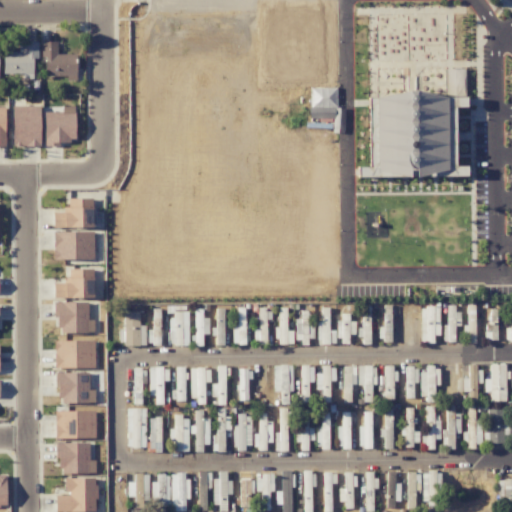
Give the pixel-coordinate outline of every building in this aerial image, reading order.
[(32,79),(32,59),(37,59),(37,42),(18,42),(18,52),(3,52),(3,74),(23,74),(23,79),(32,79)] [(43,76),(66,76),(66,81),(75,81),(75,55),(56,55),(56,42),(43,42),(43,76)] [(333,132),(344,133),(344,107),(335,107),(336,88),(309,88),(309,118),(333,118),(333,132)] [(465,175),(465,166),(454,166),(454,95),(375,95),(375,175),(465,175)] [(40,146),(39,106),(12,106),(12,146),(40,146)] [(75,143),(74,106),(61,106),(61,112),(44,112),(44,144),(75,143)] [(376,175),(375,137),(367,137),(368,167),(356,167),(356,176),(376,175)] [(92,198),(65,199),(65,212),(52,213),(53,228),(92,227),(92,198)] [(53,259),(93,259),(92,231),(52,232),(53,259)] [(54,298),(92,298),(92,269),(67,269),(67,280),(54,280),(54,298)] [(87,302),(56,302),(55,333),(93,334),(93,320),(87,320),(87,302)] [(466,343),(474,343),(474,304),(466,304),(466,343)] [(454,325),(457,325),(457,306),(446,306),(446,326),(442,326),(442,341),(453,342),(454,325)] [(328,330),(328,307),(320,307),(320,321),(316,322),(316,344),(334,344),(334,330),(328,330)] [(419,343),(432,343),(432,335),(438,335),(438,307),(420,307),(419,343)] [(223,309),(216,309),(215,342),(222,342),(223,309)] [(188,345),(187,311),(169,312),(171,345),(188,345)] [(123,346),(144,345),(144,326),(138,326),(138,312),(122,312),(123,346)] [(338,344),(348,344),(348,335),(354,335),(354,321),(348,321),(348,314),(338,314),(338,344)] [(369,328),(368,328),(368,321),(359,320),(359,336),(362,337),(361,344),(369,344),(369,328)] [(305,338),(311,338),(312,322),(295,321),(294,341),(305,341),(305,338)] [(93,368),(93,341),(53,341),(54,368),(93,368)] [(287,404),(287,392),(291,391),(290,365),(272,365),(273,391),(279,391),(280,404),(287,404)] [(462,380),(462,392),(468,392),(468,401),(476,401),(475,365),(467,365),(468,380),(462,380)] [(504,365),(489,365),(489,379),(483,379),(483,391),(489,391),(490,402),(504,401),(504,365)] [(314,374),(315,390),(321,389),(322,402),(330,402),(329,366),(321,366),(321,374),(314,374)] [(148,368),(148,395),(154,395),(154,404),(162,404),(162,367),(148,368)] [(438,385),(438,367),(425,367),(425,372),(419,373),(420,398),(429,397),(429,402),(433,402),(433,385),(438,385)] [(133,405),(141,404),(139,370),(132,370),(133,405)] [(56,402),(89,403),(89,373),(57,373),(56,402)] [(183,401),(183,384),(175,384),(175,402),(183,401)] [(203,398),(203,388),(189,389),(190,399),(203,398)] [(433,407),(425,406),(425,435),(423,435),(422,449),(432,450),(433,439),(439,439),(439,420),(432,420),(433,407)] [(453,433),(459,433),(459,413),(452,413),(452,406),(443,406),(444,449),(453,449),(453,433)] [(126,448),(144,448),(144,408),(125,409),(126,448)] [(278,433),(273,433),(274,451),(286,451),(286,419),(292,419),(292,409),(278,410),(278,433)] [(501,409),(486,409),(487,444),(502,443),(501,409)] [(208,444),(208,419),(201,419),(201,410),(194,410),(194,451),(202,451),(202,444),(208,444)] [(306,428),(306,410),(295,411),(296,442),(299,442),(299,450),(307,450),(307,440),(313,440),(313,428),(306,428)] [(94,411),(53,411),(54,439),(94,438),(94,411)] [(315,448),(328,448),(328,412),(320,413),(320,427),(315,427),(315,448)] [(411,412),(404,412),(403,443),(417,444),(417,433),(411,432),(411,412)] [(271,422),(265,422),(265,414),(257,413),(257,450),(265,451),(265,442),(271,443),(271,422)] [(249,415),(236,415),(236,424),(233,424),(233,450),(248,451),(249,415)] [(187,417),(173,417),(173,429),(170,429),(170,451),(187,451),(187,417)] [(147,418),(149,452),(161,452),(160,418),(147,418)] [(57,474),(94,473),(94,460),(88,460),(88,443),(56,443),(57,474)] [(393,471),(385,471),(385,507),(397,507),(397,483),(393,483),(393,471)] [(344,509),(352,509),(350,472),(343,472),(344,491),(337,491),(338,501),(343,501),(344,509)] [(413,472),(405,472),(407,508),(414,508),(413,472)] [(422,507),(437,507),(436,472),(421,472),(422,507)] [(170,511),(184,511),(184,500),(187,500),(187,473),(170,473),(170,511)] [(205,510),(206,473),(197,473),(197,510),(205,510)] [(146,474),(133,474),(134,508),(147,508),(146,474)] [(150,482),(150,501),(166,501),(166,475),(156,475),(156,482),(150,482)] [(261,511),(269,510),(268,492),(273,492),(272,475),(254,476),(254,491),(260,491),(261,511)] [(55,496),(54,511),(86,511),(94,511),(95,478),(65,478),(65,496),(55,496)] [(239,507),(249,507),(249,478),(238,479),(239,507)] [(511,503),(511,479),(496,479),(496,503),(511,503)]
